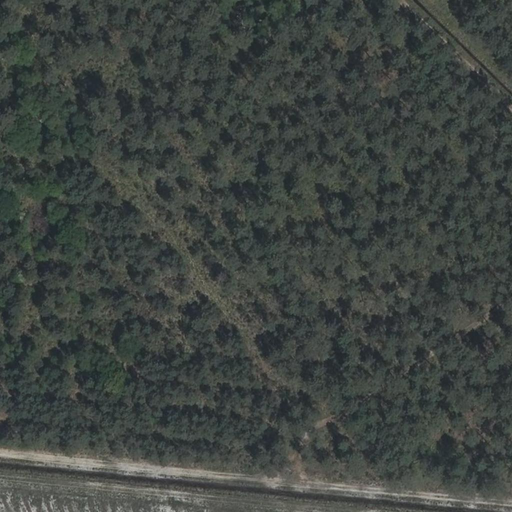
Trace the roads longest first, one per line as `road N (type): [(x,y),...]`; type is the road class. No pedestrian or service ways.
road 1 (track): [(511,502),(0,453)]
road 2 (track): [(362,511),(0,478)]
road 3 (track): [(405,0),(511,104)]
